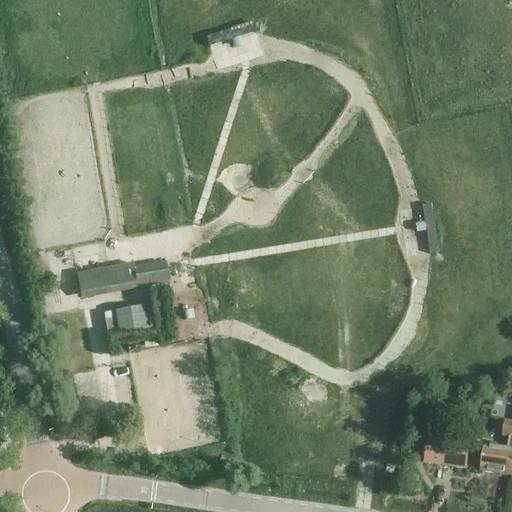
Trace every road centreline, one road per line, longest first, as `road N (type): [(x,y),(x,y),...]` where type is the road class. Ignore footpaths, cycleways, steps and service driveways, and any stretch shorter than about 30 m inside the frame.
road 1 (tertiary): [(296,511),(99,486),(43,489)]
road 2 (unclassified): [(43,489),(0,282)]
